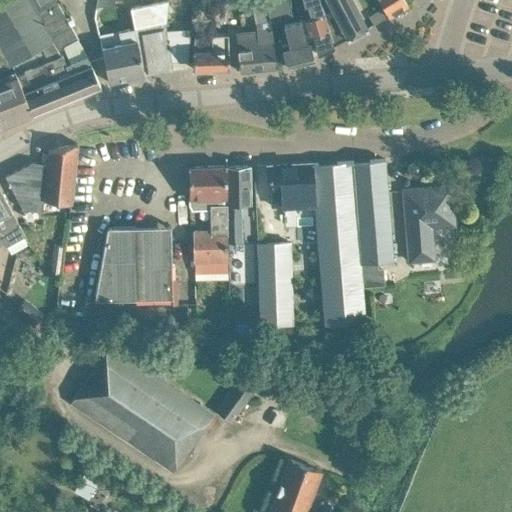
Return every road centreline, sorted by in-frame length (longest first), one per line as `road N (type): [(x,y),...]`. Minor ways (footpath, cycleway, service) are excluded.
road 1 (residential): [(346,140),(188,149),(170,137),(166,101)]
road 2 (tertiary): [(232,92),(441,70)]
road 3 (tertiary): [(0,154),(59,120),(166,101)]
road 4 (residential): [(346,140),(403,137),(446,124),(511,88)]
road 5 (residential): [(232,92),(249,116),(346,140)]
